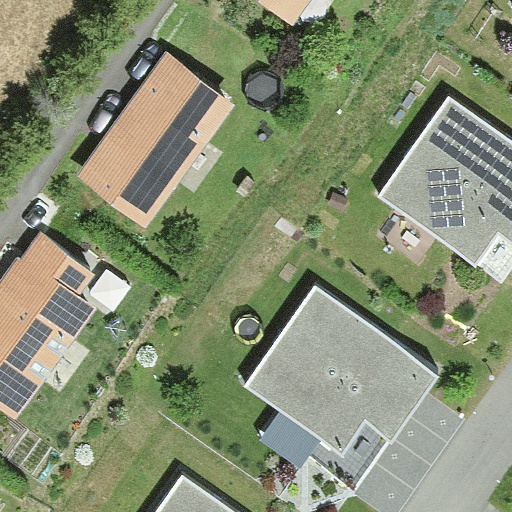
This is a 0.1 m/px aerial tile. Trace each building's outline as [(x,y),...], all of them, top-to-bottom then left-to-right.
[(288,0),(304,13),(314,0),(288,0)] [(184,39),(85,161),(154,216),(253,94),(184,39)] [(511,122),(454,84),(385,186),(511,271),(511,122)] [(137,275),(54,216),(0,290),(0,384),(38,412),(137,275)] [(453,364),(316,272),(247,374),(384,466),(453,364)] [(264,511),(187,460),(152,511),(264,511)]
